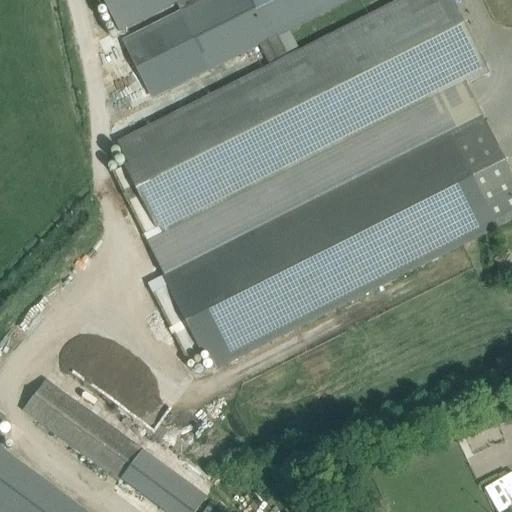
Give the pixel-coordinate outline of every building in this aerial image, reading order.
[(105,0),(120,29),(175,2),(209,71),(350,0),(105,0)] [(129,164),(112,173),(149,245),(150,244),(429,104),(489,74),(452,0),(404,0),(118,144),(129,164)] [(167,278),(150,287),(190,365),(210,354),(219,372),(511,223),(511,172),(484,117),(446,137),(167,278)] [(196,511),(207,498),(141,450),(141,449),(140,451),(45,381),(22,412),(118,483),(121,478),(167,511),(196,511)] [(84,511),(0,450),(0,424),(4,418),(0,414),(0,511),(84,511)] [(511,504),(511,474),(500,481),(511,504)]
